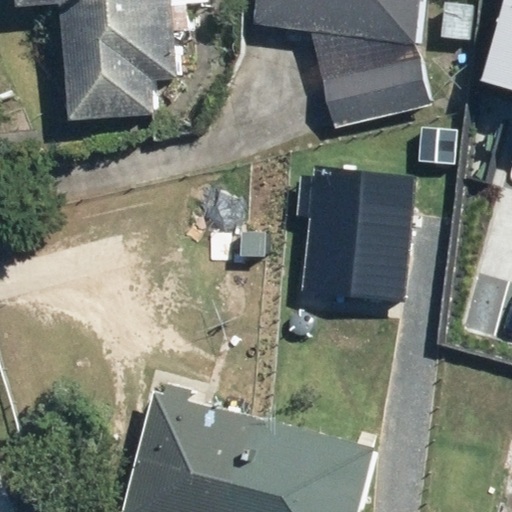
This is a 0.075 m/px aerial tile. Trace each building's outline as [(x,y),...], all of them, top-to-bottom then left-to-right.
[(36,0),(36,1),(85,1),(84,115),(178,116),(178,73),(200,73),(200,4),(226,4),(226,0),(36,0)] [(336,86),(442,89),(444,0),(281,0),(281,22),(338,23),(336,86)] [(511,0),(497,0),(467,108),(511,120),(511,0)] [(419,183),(316,172),(304,291),(406,302),(419,183)] [(381,511),(395,438),(165,397),(144,511),(381,511)]
